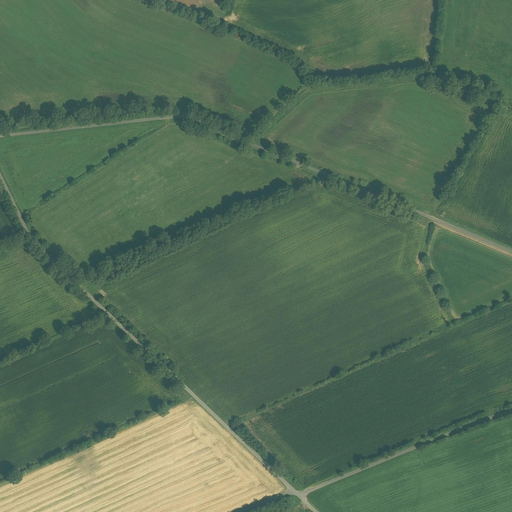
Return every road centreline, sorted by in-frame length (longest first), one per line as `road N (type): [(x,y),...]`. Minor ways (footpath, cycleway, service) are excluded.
road 1 (unclassified): [(0,130),(172,115),(226,128),(511,244)]
road 2 (unclassified): [(0,178),(31,246),(292,490)]
road 3 (unclassified): [(511,413),(296,494)]
